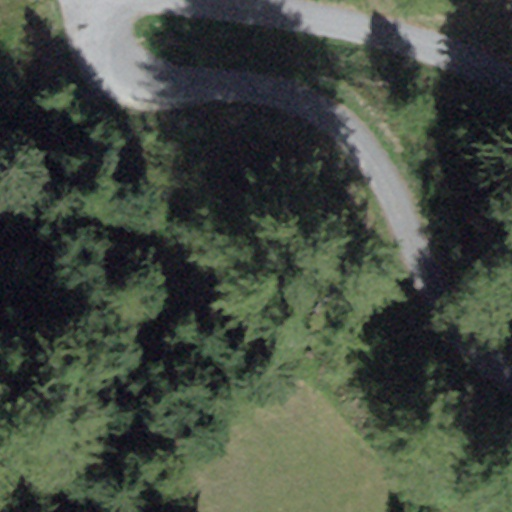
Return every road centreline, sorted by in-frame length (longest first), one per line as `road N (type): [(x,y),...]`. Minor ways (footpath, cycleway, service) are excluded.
road 1 (track): [(511,387),(460,325),(333,118),(78,54),(100,0)]
road 2 (track): [(511,79),(416,42),(252,0)]
